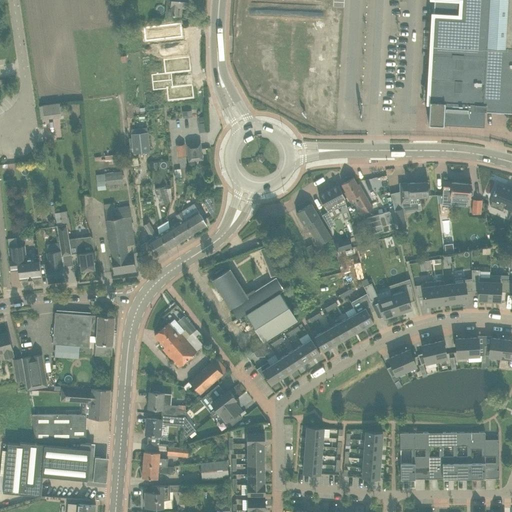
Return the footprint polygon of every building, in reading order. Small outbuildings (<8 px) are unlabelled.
[(166,0),(165,14),(181,16),(182,7),(187,7),(187,0),(166,0)] [(429,100),(428,123),(433,123),(443,124),(443,121),(483,123),(483,109),(511,110),(511,0),(434,0),(433,19),(432,19),(432,29),(431,29),(431,30),(432,30),(431,39),(432,39),(429,87),(429,100)] [(178,24),(141,28),(143,42),(180,38),(178,24)] [(59,102),(42,105),(44,118),(61,116),(59,102)] [(149,151),(148,136),(147,132),(131,133),(133,153),(149,151)] [(185,144),(186,144),(188,161),(203,159),(201,142),(185,144)] [(178,157),(181,177),(188,176),(185,156),(186,156),(185,144),(176,145),(177,157),(178,157)] [(96,174),(98,190),(106,189),(106,185),(123,183),(122,171),(104,173),(96,174)] [(369,209),(372,208),(363,192),(359,183),(357,184),(353,177),(341,184),(346,191),(344,192),(349,200),(351,204),(355,202),(361,214),(365,212),(372,226),(375,225),(378,225),(369,209)] [(410,206),(410,199),(420,199),(420,196),(428,195),(428,194),(430,193),(430,189),(428,188),(428,181),(400,183),(400,197),(401,197),(401,206),(401,208),(394,210),(398,227),(406,225),(403,212),(407,211),(406,206),(410,206)] [(442,203),(441,204),(451,205),(451,196),(470,198),(470,196),(472,195),(472,191),(471,190),(471,183),(443,181),(442,194),(442,203)] [(490,206),(502,210),(503,208),(511,211),(508,218),(511,219),(511,186),(510,189),(497,184),(491,200),(492,201),(490,206)] [(327,212),(339,206),(343,220),(350,217),(344,198),(345,197),(338,185),(318,196),(327,212)] [(155,189),(160,205),(170,201),(165,186),(155,189)] [(471,213),(480,214),(482,200),(472,199),(471,213)] [(114,207),(114,203),(103,204),(114,273),(136,270),(133,252),(136,252),(129,205),(114,207)] [(304,225),(305,224),(318,245),(331,237),(311,203),(296,212),(304,225)] [(194,204),(182,211),(185,217),(183,218),(193,234),(207,225),(194,204)] [(179,221),(170,226),(170,227),(179,242),(193,234),(183,218),(185,217),(182,211),(175,215),(179,221)] [(168,249),(159,233),(156,235),(149,222),(143,225),(151,238),(148,240),(157,255),(168,249)] [(57,225),(61,255),(71,254),(66,224),(57,225)] [(170,226),(159,233),(168,249),(179,242),(170,227),(170,226)] [(7,238),(9,257),(11,271),(19,270),(20,280),(27,279),(33,279),(33,278),(40,277),(38,257),(26,259),(24,246),(17,246),(16,237),(7,238)] [(76,245),(77,253),(78,262),(80,262),(81,270),(94,268),(93,260),(95,260),(92,237),(82,238),(83,244),(76,245)] [(453,243),(444,244),(445,252),(454,251),(453,243)] [(274,244),(261,249),(264,257),(271,276),(284,271),(277,253),(274,244)] [(45,260),(48,282),(65,280),(63,261),(61,261),(60,251),(46,252),(47,259),(45,260)] [(503,253),(502,261),(510,262),(511,254),(503,253)] [(420,260),(420,269),(431,268),(431,259),(420,260)] [(279,292),(283,289),(276,278),(247,296),(229,269),(213,279),(238,318),(245,313),(263,341),(297,320),(279,292)] [(453,277),(456,301),(467,300),(466,290),(471,290),(471,269),(470,278),(464,278),(464,276),(453,277)] [(471,269),(471,290),(472,281),(479,281),(478,299),(489,300),(490,277),(479,276),(479,269),(471,269)] [(443,278),(446,302),(456,301),(453,277),(453,282),(444,283),(443,278)] [(490,277),(489,300),(500,300),(500,291),(507,291),(508,279),(501,279),(501,277),(490,277)] [(433,280),(435,304),(446,302),(443,278),(433,280)] [(424,296),(425,305),(435,304),(433,280),(422,281),(422,282),(414,283),(417,297),(424,296)] [(391,295),(398,314),(406,311),(406,310),(411,308),(409,302),(415,300),(411,282),(402,285),(404,291),(391,295)] [(378,297),(371,283),(363,286),(370,301),(378,297)] [(391,295),(378,300),(384,317),(389,315),(390,317),(398,314),(391,295)] [(373,322),(365,307),(356,312),(365,327),(373,322)] [(113,344),(115,316),(55,312),(53,344),(89,346),(90,335),(96,336),(96,343),(113,344)] [(365,327),(356,312),(348,317),(356,332),(365,327)] [(356,332),(348,317),(340,322),(348,336),(356,332)] [(154,335),(165,346),(162,349),(178,367),(196,351),(181,333),(184,330),(173,318),(154,335)] [(182,326),(189,335),(196,329),(188,321),(182,326)] [(348,336),(340,322),(331,326),(340,341),(348,336)] [(340,341),(331,326),(323,331),(331,346),(340,341)] [(189,335),(193,340),(201,333),(197,329),(189,335)] [(331,346),(323,331),(314,336),(322,351),(331,346)] [(0,353),(3,353),(4,359),(13,356),(12,350),(13,350),(8,332),(0,334),(0,353)] [(479,355),(478,337),(467,338),(468,355),(479,355)] [(500,357),(502,339),(491,337),(490,345),(484,345),(484,355),(500,357)] [(320,352),(311,338),(302,343),(311,358),(320,352)] [(468,355),(467,338),(456,338),(457,356),(468,355)] [(511,366),(511,345),(511,346),(511,345),(511,339),(502,339),(500,357),(510,358),(509,366),(511,366)] [(447,357),(443,340),(432,342),(436,360),(447,357)] [(436,360),(432,342),(421,345),(423,353),(417,354),(421,364),(436,360)] [(311,358),(302,343),(294,349),(303,363),(311,358)] [(264,355),(259,348),(253,351),(256,356),(264,355)] [(303,363),(294,349),(286,354),(295,368),(303,363)] [(416,366),(409,349),(399,353),(406,370),(416,366)] [(406,370),(399,353),(389,358),(392,365),(386,367),(391,376),(406,370)] [(22,357),(28,389),(47,386),(42,354),(33,355),(33,357),(31,357),(31,356),(22,357)] [(188,380),(200,394),(223,374),(222,373),(227,369),(213,354),(208,358),(211,361),(188,380)] [(295,368),(286,354),(278,359),(287,373),(295,368)] [(13,359),(17,380),(24,379),(21,357),(13,359)] [(287,373),(278,359),(270,364),(279,379),(287,373)] [(279,379),(270,364),(268,362),(257,369),(263,377),(265,376),(271,384),(279,379)] [(31,414),(35,443),(71,441),(71,442),(76,441),(86,441),(86,417),(108,418),(110,390),(61,387),(60,401),(82,402),(81,414),(31,414)] [(217,413),(235,398),(228,389),(212,402),(216,407),(210,412),(213,416),(218,413),(217,413)] [(164,409),(164,414),(185,415),(185,409),(177,409),(177,405),(170,405),(171,393),(149,392),(148,408),(164,409)] [(225,422),(241,409),(234,400),(236,399),(235,398),(217,413),(218,413),(225,422)] [(185,415),(164,414),(163,419),(147,418),(146,434),(161,435),(162,424),(184,426),(184,425),(185,416),(185,415)] [(188,422),(184,425),(184,426),(183,439),(183,440),(195,430),(188,422)] [(306,426),(306,435),(323,436),(323,427),(306,426)] [(365,431),(365,440),(382,441),(382,432),(365,431)] [(265,443),(264,432),(247,432),(247,443),(264,443),(265,443)] [(415,478),(414,456),(414,449),(414,432),(400,433),(400,449),(411,449),(412,463),(400,463),(400,479),(415,478)] [(428,445),(428,432),(414,432),(414,449),(425,449),(425,456),(414,456),(415,478),(429,478),(428,455),(428,445)] [(442,445),(442,432),(428,432),(428,445),(439,445),(439,455),(428,455),(429,478),(443,478),(442,455),(442,445)] [(442,432),(442,445),(453,444),(453,455),(442,455),(443,478),(457,478),(456,455),(456,444),(456,432),(442,432)] [(470,448),(470,432),(456,432),(456,444),(467,444),(467,455),(456,455),(457,478),(471,478),(471,463),(470,448)] [(485,462),(484,455),(484,439),(485,439),(485,432),(470,432),(470,448),(481,448),(482,462),(471,463),(471,478),(485,478),(485,462)] [(306,435),(305,444),(322,446),(323,436),(306,435)] [(499,478),(499,439),(485,439),(484,439),(484,455),(496,455),(496,462),(485,462),(485,478),(499,478)] [(365,440),(364,449),(381,450),(382,441),(365,440)] [(71,441),(35,443),(20,442),(19,443),(8,442),(4,475),(0,475),(0,491),(40,495),(42,475),(87,479),(89,458),(90,443),(71,442),(71,441)] [(264,453),(264,443),(247,443),(247,454),(264,453)] [(305,444),(304,454),(321,455),(322,446),(305,444)] [(167,455),(188,457),(189,448),(168,446),(167,455)] [(364,449),(363,458),(380,459),(381,450),(364,449)] [(144,451),(143,463),(163,465),(167,465),(168,459),(159,458),(160,452),(144,451)] [(264,463),(264,453),(247,454),(247,464),(264,463)] [(304,454),(304,463),(321,464),(321,455),(304,454)] [(89,458),(87,479),(104,481),(107,459),(89,458)] [(363,458),(363,467),(380,468),(380,459),(363,458)] [(228,477),(227,460),(200,463),(201,480),(228,477)] [(163,465),(143,463),(142,477),(158,478),(158,471),(160,471),(159,473),(173,474),(174,466),(167,466),(167,465),(163,465)] [(264,473),(264,463),(247,464),(247,474),(264,473)] [(304,463),(303,472),(320,473),(321,464),(304,463)] [(363,467),(362,476),(379,478),(380,468),(363,467)] [(264,483),(264,473),(247,474),(248,484),(265,484),(265,483),(264,483)] [(265,484),(248,484),(247,484),(247,495),(265,494),(265,484)] [(180,491),(180,485),(151,485),(151,492),(145,492),(145,508),(164,508),(164,499),(170,499),(170,491),(180,491)] [(265,509),(265,498),(247,499),(247,509),(265,509)] [(68,503),(66,511),(94,511),(96,505),(78,503),(68,503)]
